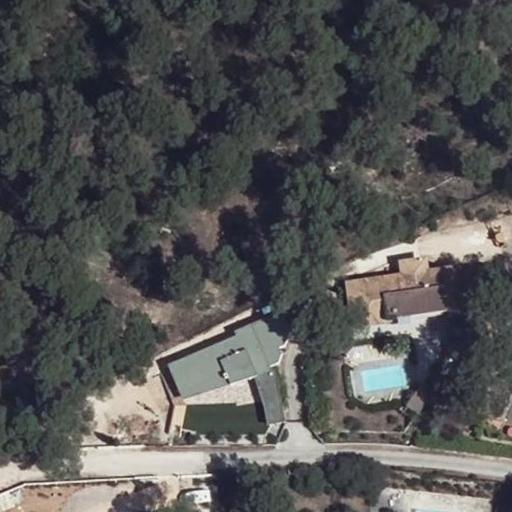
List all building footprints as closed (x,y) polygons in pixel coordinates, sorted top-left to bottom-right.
[(357,326),(465,310),(460,269),(428,274),(427,259),(406,263),(408,276),(351,283),(357,326)] [(465,310),(448,313),(453,356),(471,348),(465,310)] [(236,339),(169,364),(182,399),(253,378),(262,401),(266,424),(284,420),(273,369),(297,311),(238,328),(236,339)] [(511,366),(495,374),(504,378),(511,374),(511,366)] [(490,381),(485,390),(482,393),(474,388),(469,396),(500,415),(511,395),(511,392),(507,389),(510,385),(503,381),(504,378),(495,374),(490,381)] [(480,386),(485,390),(490,381),(485,377),(480,386)]
